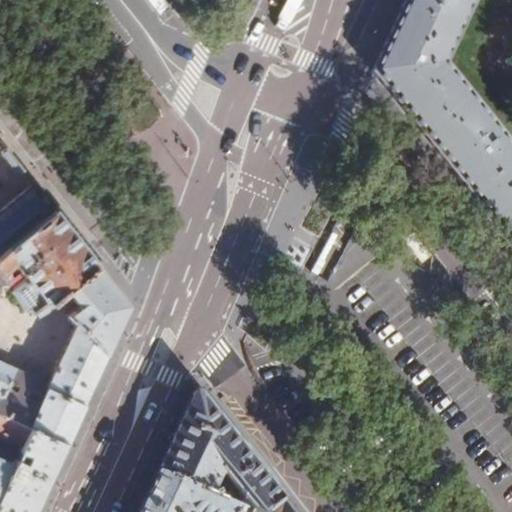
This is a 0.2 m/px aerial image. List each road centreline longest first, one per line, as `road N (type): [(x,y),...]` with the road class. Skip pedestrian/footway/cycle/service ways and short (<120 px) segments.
road 1 (residential): [(511,335),(350,138),(298,111)]
road 2 (residential): [(159,291),(0,90)]
road 3 (unclassified): [(192,332),(328,511)]
road 4 (primary): [(192,332),(279,154)]
road 5 (primary): [(228,137),(159,291)]
road 6 (primary): [(159,291),(130,412)]
road 7 (tertiary): [(206,92),(128,0)]
road 8 (primary): [(298,111),(345,0)]
